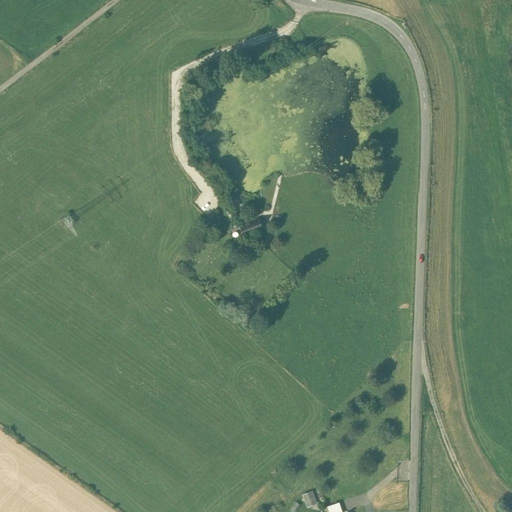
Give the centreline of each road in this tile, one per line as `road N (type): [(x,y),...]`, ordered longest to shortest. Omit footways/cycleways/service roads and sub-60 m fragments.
road 1 (unclassified): [(302,0),(381,20),(400,36),(420,79),(413,511)]
road 2 (track): [(0,89),(115,0)]
